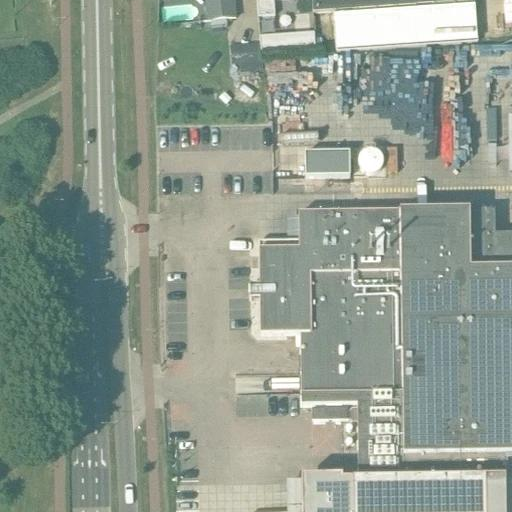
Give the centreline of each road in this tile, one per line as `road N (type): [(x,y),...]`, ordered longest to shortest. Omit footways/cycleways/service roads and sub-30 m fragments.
road 1 (tertiary): [(126,511),(118,282),(101,231)]
road 2 (tertiary): [(101,231),(85,278),(89,511)]
road 3 (tertiary): [(95,0),(101,231)]
